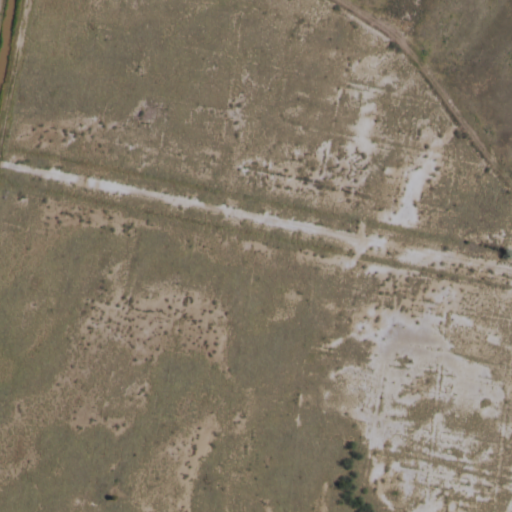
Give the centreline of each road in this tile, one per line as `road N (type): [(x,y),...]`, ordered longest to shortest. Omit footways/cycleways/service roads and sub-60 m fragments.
road 1 (track): [(335,0),(401,45),(511,185)]
road 2 (track): [(23,0),(0,119)]
